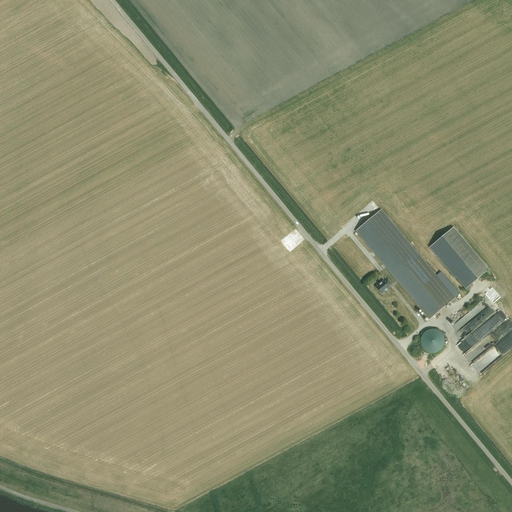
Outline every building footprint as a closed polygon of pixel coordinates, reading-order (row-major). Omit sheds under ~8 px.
[(381,210),(356,231),(430,319),(454,299),(381,210)] [(454,227),(430,247),(466,289),(489,270),(454,227)] [(390,287),(384,281),(376,287),(382,294),(386,291),(388,290),(387,289),(390,287)] [(434,354),(435,353),(437,353),(439,352),(440,351),(441,350),(443,349),(444,348),(444,346),(445,344),(445,343),(445,341),(445,339),(445,337),(444,336),(443,334),(442,333),(441,332),(440,331),(438,330),(436,329),(435,329),(433,329),(431,329),(429,329),(428,330),(426,331),(425,332),(424,333),(423,334),(422,336),(421,337),(421,339),(420,341),(420,342),(421,344),(421,346),(422,347),(423,349),(424,350),(425,351),(427,352),(428,353),(430,353),(432,354),(434,354)] [(476,357),(479,354),(477,352),(473,356),(472,355),(468,359),(472,363),(477,358),(476,357)]
